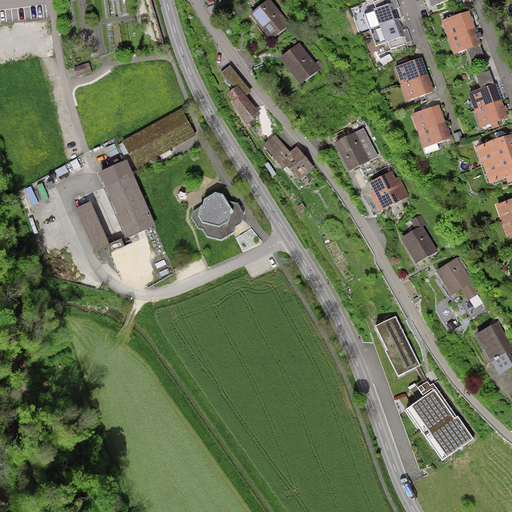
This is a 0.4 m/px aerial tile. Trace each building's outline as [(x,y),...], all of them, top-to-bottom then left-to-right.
[(292,24),(271,0),(268,0),(250,15),(272,41),(292,24)] [(399,9),(396,0),(383,0),(374,3),(376,9),(372,11),(373,14),(365,17),(370,31),(399,20),(395,10),(399,9)] [(468,12),(441,22),(447,40),(475,30),(468,12)] [(391,49),(411,42),(407,29),(403,30),(399,20),(370,31),(375,44),(383,41),(384,45),(388,43),(391,49)] [(475,30),(447,40),(453,58),(466,53),(481,48),(478,40),(482,39),(480,33),(476,35),(475,30)] [(321,69),(299,44),(279,61),(301,86),(321,69)] [(481,48),(466,53),(471,66),(485,61),(481,48)] [(421,58),(393,68),(399,85),(427,76),(421,58)] [(84,64),(74,68),(76,75),(87,72),(84,64)] [(222,74),(235,90),(240,86),(248,96),(253,92),(232,67),(222,74)] [(490,71),(475,76),(479,90),(495,85),(490,71)] [(427,76),(399,86),(405,103),(433,94),(427,76)] [(479,90),(467,94),(473,112),(501,102),(495,85),(479,90)] [(248,96),(240,86),(235,90),(227,95),(249,125),(261,116),(248,96)] [(501,102),(473,112),(479,130),(507,120),(501,102)] [(439,106),(411,116),(417,133),(445,124),(439,106)] [(182,110),(122,141),(136,169),(196,137),(182,110)] [(445,124),(417,133),(423,151),(451,141),(445,124)] [(497,140),(475,148),(482,167),(511,155),(511,134),(508,136),(507,133),(501,131),(494,134),(497,140)] [(356,133),(332,145),(346,173),(370,161),(356,133)] [(276,136),(263,147),(280,167),(284,164),(299,182),(315,168),(298,147),(291,153),(276,136)] [(511,155),(482,167),(489,185),(504,179),(506,184),(511,181),(511,155)] [(127,160),(100,172),(129,239),(157,227),(127,160)] [(392,171),(367,183),(371,192),(368,193),(378,212),(410,197),(400,177),(396,179),(392,171)] [(206,199),(204,206),(194,211),(191,218),(197,230),(204,230),(207,238),(221,240),(234,233),(235,226),(241,224),(243,214),(239,206),(228,203),(224,196),(215,194),(206,199)] [(317,196),(312,199),(315,204),(320,201),(317,196)] [(511,199),(495,206),(501,223),(511,218),(511,199)] [(90,202),(74,209),(94,254),(109,247),(90,202)] [(415,230),(398,240),(413,266),(438,252),(423,226),(426,224),(421,215),(410,222),(415,230)] [(511,218),(501,223),(507,239),(511,237),(511,218)] [(125,248),(122,241),(109,247),(112,253),(125,248)] [(456,258),(433,273),(449,298),(460,291),(467,301),(479,293),(456,258)] [(395,318),(373,329),(385,352),(382,354),(395,380),(415,370),(420,368),(395,318)] [(511,345),(498,323),(474,338),(498,377),(511,368),(511,345)] [(420,368),(415,370),(421,382),(410,389),(418,402),(432,392),(452,421),(457,417),(462,414),(439,381),(429,388),(420,368)] [(418,402),(403,412),(439,464),(473,440),(457,417),(452,421),(432,392),(418,402)]
